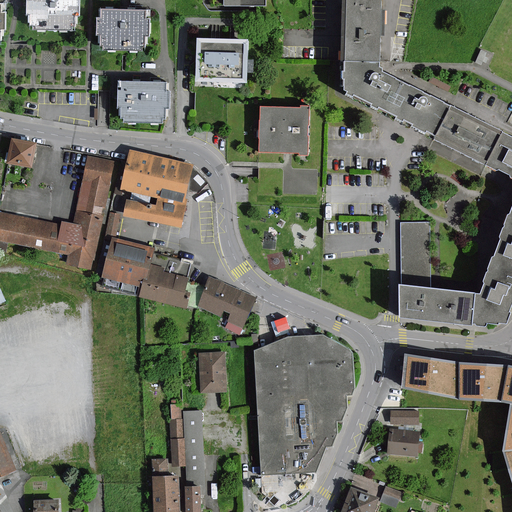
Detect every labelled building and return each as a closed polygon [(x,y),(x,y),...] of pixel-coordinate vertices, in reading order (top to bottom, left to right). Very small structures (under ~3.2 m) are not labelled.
[(34,0),(34,26),(73,26),(73,0),(34,0)] [(343,0),(343,86),(350,97),(397,118),(511,176),(511,206),(481,293),(478,292),(430,288),(429,223),(402,223),(402,317),(468,325),(474,325),(485,326),(487,323),(498,324),(498,322),(506,323),(510,313),(509,312),(511,303),(511,137),(404,85),(388,78),(381,66),(382,0),(343,0)] [(143,47),(143,12),(133,12),(105,11),(104,46),(143,47)] [(244,43),(200,42),(199,77),(243,78),(244,43)] [(476,63),(481,65),(487,52),(481,50),(476,63)] [(124,83),(122,120),(164,122),(166,85),(124,83)] [(306,110),(263,109),(262,151),(306,152),(306,110)] [(6,164),(29,168),(33,145),(10,141),(6,164)] [(179,229),(181,220),(185,201),(182,200),(190,166),(128,152),(120,189),(157,198),(154,208),(126,201),(122,215),(179,229)] [(0,214),(0,250),(5,252),(7,241),(69,255),(67,264),(89,269),(91,258),(92,259),(100,222),(102,223),(107,200),(104,199),(111,163),(88,158),(73,226),(61,223),(60,228),(0,214)] [(102,276),(141,286),(146,265),(150,250),(111,241),(102,276)] [(160,273),(161,269),(146,265),(141,286),(138,297),(184,308),(185,303),(197,305),(200,292),(202,286),(186,282),(186,279),(160,273)] [(253,299),(208,279),(200,292),(197,305),(219,315),(221,310),(231,315),(228,321),(241,327),(253,299)] [(251,350),(258,489),(272,503),(276,498),(271,492),(278,488),(278,476),(286,476),(292,476),(293,472),(312,472),(321,446),(330,445),(344,409),(343,394),(351,394),(351,353),(319,334),(286,336),(270,342),(251,350)] [(201,393),(225,392),(223,353),(199,354),(201,393)] [(416,356),(406,354),(403,387),(458,398),(457,363),(416,356)] [(470,364),(457,363),(458,398),(500,401),(507,365),(470,364)] [(511,366),(507,365),(500,401),(510,403),(511,403),(511,366)] [(417,411),(390,412),(390,425),(417,426),(417,411)] [(184,490),(184,511),(200,511),(200,504),(204,504),(201,413),(184,414),(185,436),(185,446),(186,467),(187,490),(184,490)] [(182,421),(170,421),(172,466),(184,466),(182,421)] [(390,431),(389,454),(416,456),(423,450),(423,439),(417,432),(390,431)] [(0,476),(13,471),(0,438),(0,476)] [(151,479),(152,511),(177,511),(176,477),(167,478),(167,460),(152,461),(153,479),(151,479)] [(342,511),(372,511),(378,498),(352,488),(342,511)] [(406,495),(385,488),(380,504),(396,509),(398,501),(403,503),(406,495)] [(40,500),(40,511),(61,511),(61,499),(40,500)]
